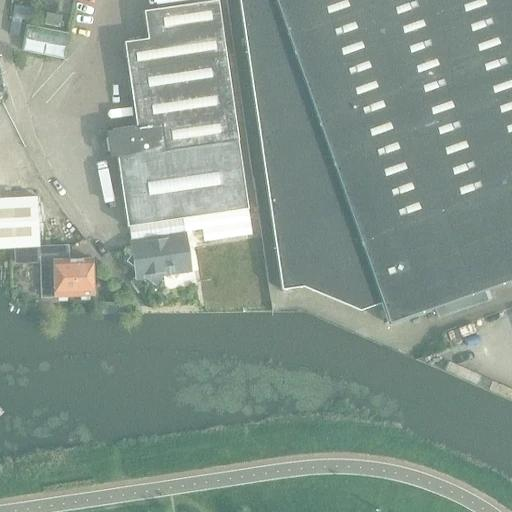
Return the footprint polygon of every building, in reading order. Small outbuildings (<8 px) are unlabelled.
[(360,310),(382,303),(390,324),(511,280),(511,0),(238,0),(281,291),(300,287),(360,310)] [(124,44),(136,127),(113,131),(113,132),(106,133),(107,140),(106,140),(108,154),(116,152),(128,229),(129,229),(172,222),(183,221),(249,211),(217,2),(143,13),(148,41),(124,44)] [(26,26),(22,51),(64,59),(68,34),(26,26)] [(37,197),(0,198),(0,249),(39,248),(37,197)] [(172,222),(129,229),(131,241),(185,233),(183,221),(172,222)] [(190,273),(185,237),(131,245),(133,255),(126,264),(135,271),(137,281),(147,279),(156,286),(163,277),(190,273)] [(68,248),(40,248),(41,299),(93,299),(92,263),(68,263),(68,248)] [(123,303),(99,303),(99,314),(123,315),(123,303)]
